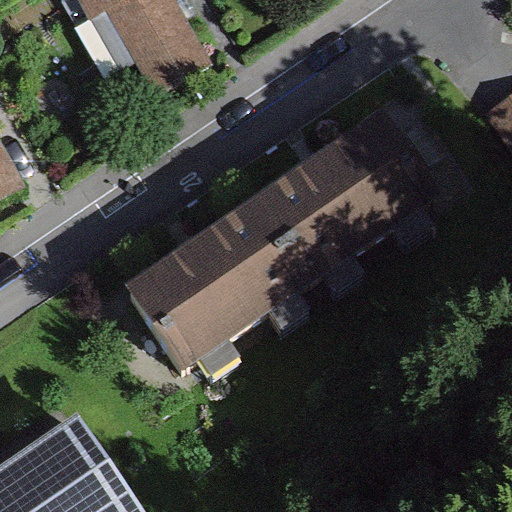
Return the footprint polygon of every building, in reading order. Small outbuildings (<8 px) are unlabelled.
[(75,0),(91,27),(107,18),(155,101),(213,67),(175,1),(173,0),(75,0)] [(511,110),(501,121),(511,132),(511,110)] [(191,286),(123,336),(180,412),(444,217),(386,140),(319,191),(191,286)] [(0,204),(26,190),(0,144),(0,204)] [(137,511),(78,426),(0,478),(0,511),(137,511)]
